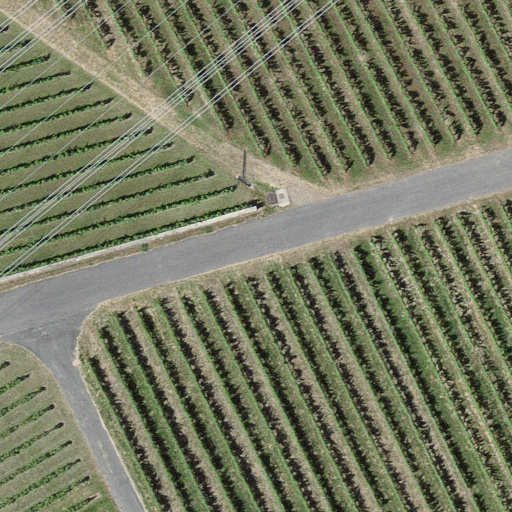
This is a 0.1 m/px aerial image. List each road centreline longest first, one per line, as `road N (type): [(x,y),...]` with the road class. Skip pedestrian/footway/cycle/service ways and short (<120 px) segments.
road 1 (track): [(0,314),(511,171)]
road 2 (track): [(328,222),(311,202),(8,0)]
road 3 (track): [(135,511),(34,305)]
